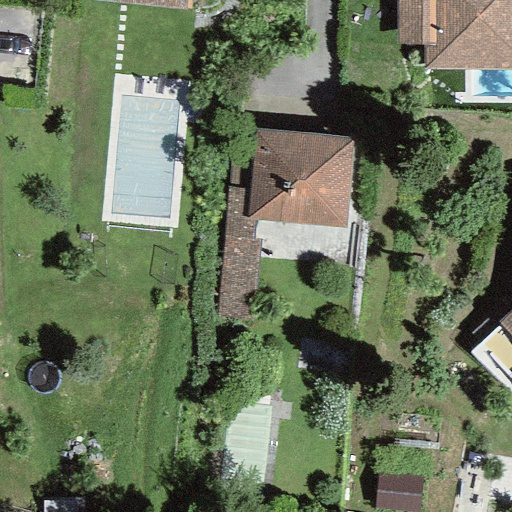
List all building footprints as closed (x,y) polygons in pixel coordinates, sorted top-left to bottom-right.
[(90,0),(184,10),(185,0),(90,0)] [(511,0),(397,0),(398,43),(424,43),(424,68),(511,67),(511,0)] [(352,139),(253,129),(246,191),(243,220),(254,221),(343,229),(352,139)] [(216,319),(252,322),(259,239),(253,238),(254,221),(243,220),(246,191),(228,189),(216,319)] [(511,308),(497,321),(501,325),(470,353),(511,395),(511,308)] [(417,511),(421,473),(376,470),(373,509),(407,511),(417,511)]
